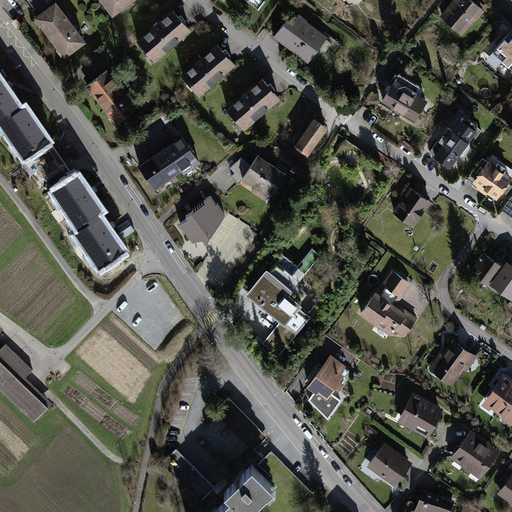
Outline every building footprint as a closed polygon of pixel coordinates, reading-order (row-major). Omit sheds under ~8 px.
[(104,0),(114,13),(132,0),(104,0)] [(488,5),(481,0),(451,0),(442,12),(467,31),(488,5)] [(56,2),(34,18),(64,59),(86,43),(56,2)] [(157,62),(196,30),(177,7),(139,39),(157,62)] [(275,37),(310,64),(330,34),(296,10),(275,37)] [(511,27),(497,45),(511,58),(511,27)] [(205,93),(240,63),(222,42),(187,72),(205,93)] [(0,114),(10,108),(12,110),(24,102),(1,68),(0,68),(0,114)] [(109,68),(88,83),(117,121),(137,106),(109,68)] [(418,119),(432,97),(398,76),(385,99),(418,119)] [(248,128),(284,98),(266,77),(231,108),(248,128)] [(10,108),(0,114),(0,115),(26,155),(52,137),(27,100),(24,102),(12,110),(10,108)] [(482,129),(462,114),(434,151),(454,166),(482,129)] [(314,153),(332,126),(318,116),(300,143),(314,153)] [(201,159),(184,135),(141,164),(157,188),(201,159)] [(289,173),(262,155),(253,166),(245,157),(233,166),(237,172),(234,176),(239,183),(246,178),(261,188),(273,196),(289,173)] [(511,179),(511,170),(490,156),(473,185),(498,201),(511,179)] [(82,170),(55,188),(81,226),(93,218),(91,215),(102,208),(106,205),(82,170)] [(415,228),(432,203),(411,188),(393,213),(415,228)] [(228,214),(214,195),(182,221),(194,241),(205,237),(209,242),(228,214)] [(93,218),(81,226),(77,229),(103,266),(130,247),(102,208),(91,215),(93,218)] [(260,345),(276,358),(308,318),(295,308),(305,295),(293,286),(319,254),(310,247),(296,265),(281,253),(244,300),(276,325),(260,345)] [(506,266),(488,254),(475,273),(494,285),(506,266)] [(511,293),(511,264),(509,262),(506,266),(496,282),(511,293)] [(403,302),(417,281),(395,266),(364,314),(393,333),(409,335),(424,315),(403,302)] [(473,366),(480,357),(456,337),(431,368),(456,388),(468,374),(463,370),(469,362),(473,366)] [(35,369),(7,343),(0,351),(0,390),(36,424),(54,405),(26,378),(35,369)] [(354,369),(333,353),(307,385),(315,391),(309,399),(329,415),(341,400),(333,394),(354,369)] [(511,423),(511,376),(507,373),(485,403),(511,423)] [(434,437),(449,406),(416,390),(401,421),(434,437)] [(270,434),(233,396),(218,410),(225,416),(256,447),(270,434)] [(453,458),(483,479),(505,448),(474,427),(453,458)] [(368,465),(398,486),(417,459),(386,438),(368,465)] [(181,446),(165,463),(193,491),(205,502),(221,486),(210,475),(181,446)] [(224,492),(229,497),(230,496),(244,510),(249,504),(252,507),(273,486),(252,464),(224,492)] [(511,500),(511,475),(500,492),(511,500)] [(453,511),(455,506),(424,493),(416,511),(453,511)] [(257,511),(252,507),(249,504),(244,510),(230,496),(229,497),(213,511),(257,511)]
